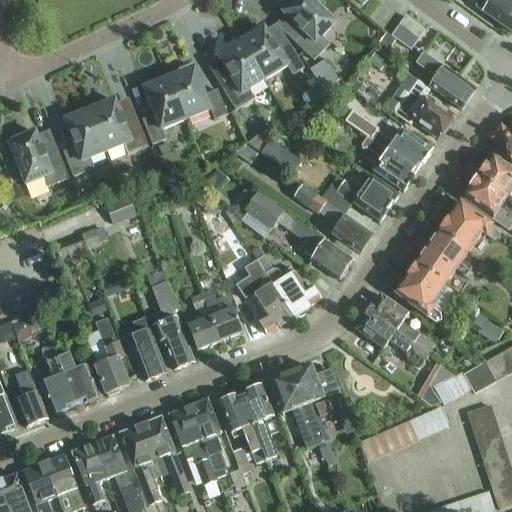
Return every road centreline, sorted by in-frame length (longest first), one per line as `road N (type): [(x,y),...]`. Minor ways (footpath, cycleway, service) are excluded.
road 1 (residential): [(0,462),(311,340),(335,320),(511,77)]
road 2 (residential): [(0,44),(15,81),(189,0)]
road 3 (residential): [(389,477),(456,450),(454,412),(505,393)]
road 4 (residential): [(511,70),(413,0)]
